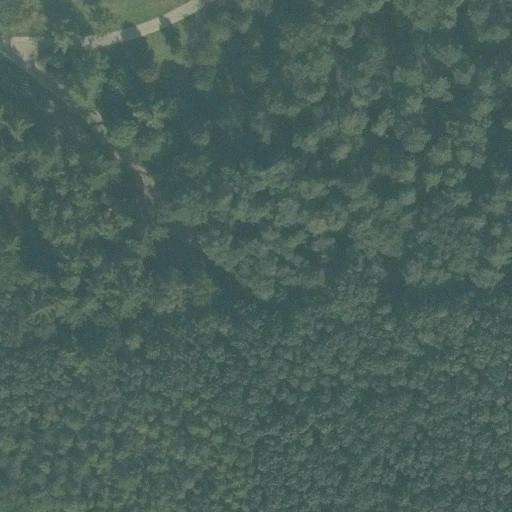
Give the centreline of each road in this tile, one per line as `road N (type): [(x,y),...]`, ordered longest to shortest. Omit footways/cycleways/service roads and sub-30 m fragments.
road 1 (track): [(0,339),(105,312),(272,295)]
road 2 (track): [(272,295),(511,279)]
road 3 (track): [(5,43),(127,34),(200,0)]
